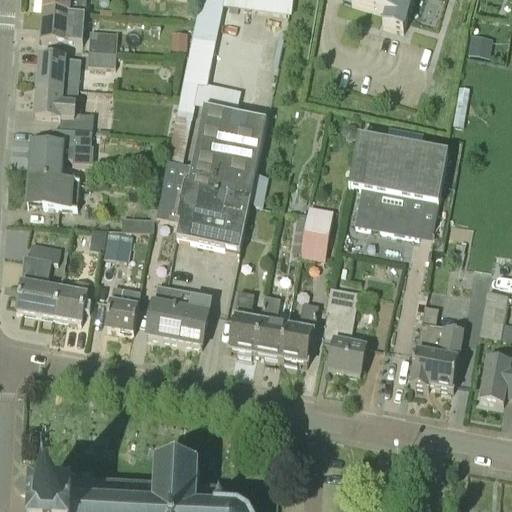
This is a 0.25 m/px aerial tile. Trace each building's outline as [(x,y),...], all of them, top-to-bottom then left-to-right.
[(44,0),(43,15),(85,19),(87,1),(86,0),(44,0)] [(400,38),(412,0),(366,0),(363,13),(384,20),(380,31),(400,38)] [(85,19),(43,15),(41,46),(67,48),(67,47),(83,48),(84,37),(85,19)] [(90,37),(89,54),(117,56),(118,39),(90,37)] [(493,45),(472,41),(468,61),(489,65),(493,45)] [(117,56),(89,54),(88,71),(116,73),(117,56)] [(79,96),(81,65),(66,64),(40,62),(37,92),(63,94),(63,95),(79,96)] [(63,94),(37,92),(35,122),(61,125),(61,124),(67,125),(66,137),(91,139),(93,139),(94,120),(81,119),(81,111),(76,111),(76,113),(62,112),(63,95),(63,94)] [(205,114),(193,173),(180,229),(177,244),(240,258),(268,127),(205,114)] [(61,184),(62,184),(64,151),(90,153),(91,139),(66,137),(53,136),(52,150),(37,149),(37,161),(32,161),(30,182),(61,184)] [(355,232),(367,234),(419,244),(420,239),(433,241),(448,161),(435,158),(434,159),(421,156),(386,149),(373,147),(373,146),(359,144),(349,193),(362,196),(355,232)] [(193,173),(168,168),(154,225),(180,229),(193,173)] [(43,209),(43,213),(59,214),(59,213),(78,215),(80,186),(62,184),(61,184),(30,182),(28,212),(29,212),(29,208),(43,209)] [(325,267),(334,217),(309,213),(308,221),(301,263),(325,267)] [(123,223),(122,237),(122,238),(142,238),(154,239),(154,225),(123,223)] [(107,237),(93,236),(89,255),(103,258),(107,237)] [(139,255),(142,238),(122,238),(122,237),(110,236),(110,238),(108,238),(103,269),(128,273),(131,253),(139,255)] [(25,263),(21,288),(21,290),(22,290),(18,313),(21,313),(23,316),(22,319),(54,325),(60,295),(47,293),(49,281),(51,268),(58,270),(60,255),(31,251),(30,264),(25,263)] [(60,295),(54,325),(81,329),(87,300),(86,300),(87,289),(76,287),(74,298),(60,295)] [(114,294),(106,335),(134,340),(141,299),(114,294)] [(328,375),(351,380),(360,382),(366,352),(350,349),(359,299),(331,295),(322,346),(334,348),(328,375)] [(153,309),(147,343),(174,348),(182,308),(177,307),(178,301),(156,297),(154,309),(153,309)] [(511,309),(506,309),(507,302),(487,298),(480,342),(511,347),(511,309)] [(252,360),(255,361),(261,328),(249,326),(253,302),(239,299),(229,356),(238,358),(238,362),(251,364),(252,360)] [(182,308),(174,348),(202,353),(208,319),(210,307),(193,304),(192,310),(182,308)] [(261,328),(255,361),(281,366),(286,333),(274,331),(279,307),(265,304),(261,328)] [(286,333),(281,366),(284,366),(284,370),(297,373),(298,369),(307,370),(317,314),(303,311),(299,335),(286,333)] [(440,362),(416,358),(410,392),(429,396),(429,393),(453,398),(463,337),(445,334),(440,362)] [(511,367),(487,363),(480,406),(503,410),(505,398),(511,399),(511,367)] [(224,500),(220,500),(220,497),(198,495),(199,476),(189,475),(189,476),(167,475),(167,474),(156,474),(156,493),(93,490),(94,479),(80,478),(79,489),(74,489),(72,511),(71,511),(63,511),(63,507),(61,503),(57,500),(52,500),(48,502),(46,506),(46,510),(31,510),(31,511),(231,511),(231,508),(229,503),(224,500)] [(392,475),(387,475),(372,474),(371,491),(391,492),(392,475)]
